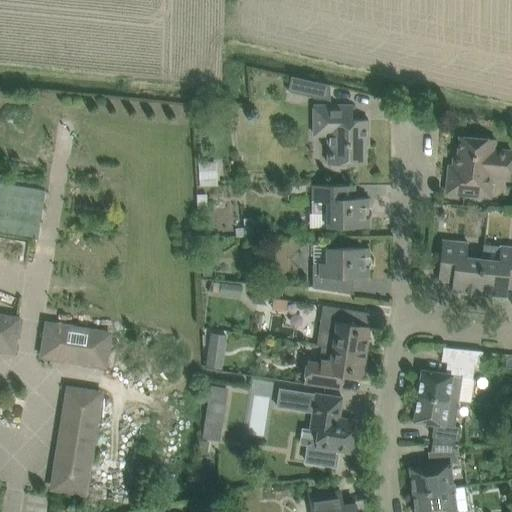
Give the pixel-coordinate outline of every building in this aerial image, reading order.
[(290,90),(331,99),(335,83),(293,74),(290,90)] [(369,146),(369,120),(346,120),(346,105),(326,105),(314,106),(314,135),(328,135),(328,164),(333,164),(333,168),(346,168),(346,164),(366,164),(366,146),(369,146)] [(509,178),(511,151),(495,149),(496,140),(460,137),(457,167),(449,166),(446,193),(490,197),(492,176),(509,178)] [(200,179),(217,178),(216,163),(199,164),(200,179)] [(0,228),(39,233),(44,186),(0,181),(0,228)] [(307,185),(288,185),(288,199),(307,199),(307,185)] [(313,200),(312,200),(312,214),(327,213),(327,226),(349,226),(369,226),(369,217),(371,214),(371,209),(369,206),(369,198),(349,198),(349,186),(355,186),(355,185),(335,185),(313,185),(313,200)] [(252,218),(244,219),(245,235),(253,234),(252,218)] [(442,240),(438,280),(453,282),(452,291),(479,294),(483,259),(466,257),(468,245),(468,243),(462,242),(442,240)] [(483,259),(479,294),(507,297),(508,287),(511,287),(511,247),(500,246),(500,247),(484,245),(484,247),(483,259)] [(313,264),(313,288),(347,293),(347,276),(354,276),(369,276),(369,268),(371,264),(371,260),(369,256),(369,248),(349,248),(327,248),(327,263),(320,263),(320,264),(313,264)] [(215,260),(203,260),(203,276),(215,275),(215,260)] [(241,297),(242,287),(222,284),(221,295),(241,297)] [(323,305),(317,345),(322,346),(366,353),(370,327),(367,326),(350,324),(352,310),(323,305)] [(0,348),(13,351),(18,319),(0,316),(0,348)] [(105,366),(110,334),(47,324),(42,356),(105,366)] [(307,361),(304,384),(340,389),(342,376),(362,379),(366,353),(322,346),(319,360),(321,360),(321,363),(307,361)] [(481,366),(483,351),(444,347),(441,361),(447,362),(445,374),(422,370),(418,395),(459,402),(470,403),(474,381),(473,378),(475,365),(481,366)] [(218,368),(220,355),(207,353),(205,367),(218,368)] [(210,385),(208,398),(226,401),(228,388),(210,385)] [(84,493),(100,394),(69,388),(52,488),(84,493)] [(279,388),(276,405),(313,411),(310,429),(318,431),(316,446),(312,445),(312,444),(308,443),(305,462),(336,467),(338,454),(336,453),(337,449),(351,452),(351,450),(354,447),(356,437),(353,434),(355,422),(339,419),(342,398),(316,394),(279,388)] [(459,441),(461,427),(455,426),(459,402),(418,395),(414,421),(434,424),(432,437),(433,437),(432,444),(454,444),(455,440),(459,441)] [(204,425),(202,438),(220,441),(222,428),(204,425)] [(453,449),(454,444),(432,444),(431,452),(428,452),(429,465),(410,468),(413,493),(455,487),(452,463),(457,462),(455,449),(453,449)] [(458,511),(455,487),(413,493),(415,511),(472,511),(468,511),(465,511),(458,511)] [(341,492),(308,496),(310,511),(356,511),(356,504),(343,506),(341,493),(341,492)]
